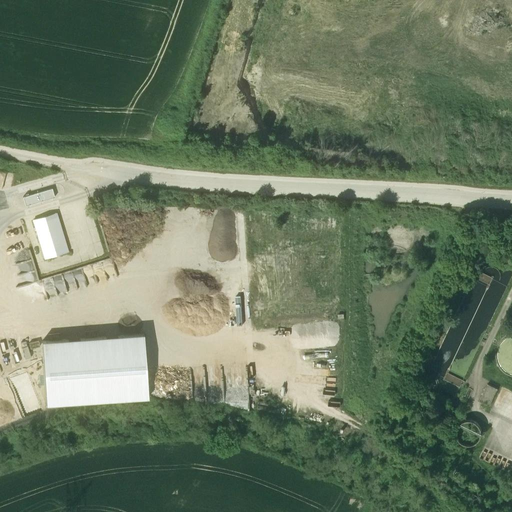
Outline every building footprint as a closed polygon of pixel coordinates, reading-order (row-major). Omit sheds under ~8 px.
[(27,203),(56,196),(53,187),(25,194),(27,203)] [(34,218),(45,258),(70,251),(59,211),(34,218)] [(490,283),(493,276),(481,272),(478,279),(490,283)] [(46,338),(49,402),(152,396),(149,332),(46,338)] [(448,373),(444,380),(462,388),(465,380),(448,373)] [(490,383),(481,400),(491,405),(500,388),(490,383)]
